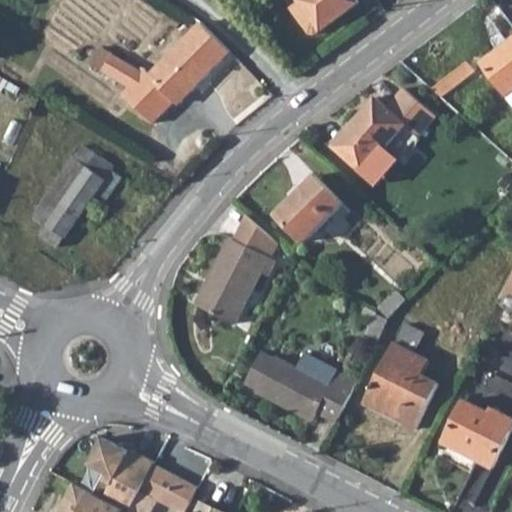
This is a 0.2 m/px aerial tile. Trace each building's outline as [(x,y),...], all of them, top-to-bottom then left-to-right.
[(300,0),(290,8),(312,38),(359,2),(356,0),(300,0)] [(202,23),(151,74),(176,100),(180,103),(232,52),(202,23)] [(511,40),(482,63),(511,102),(511,40)] [(102,46),(92,62),(130,85),(123,91),(153,122),(176,100),(151,74),(144,67),(141,70),(102,46)] [(431,91),(442,100),(475,74),(466,63),(431,91)] [(338,151),(378,186),(401,160),(387,148),(406,125),(421,137),(438,118),(406,90),(389,110),(377,100),(355,126),(358,129),(338,151)] [(45,229),(46,226),(64,238),(90,202),(112,170),(114,168),(100,157),(102,155),(90,145),(85,142),(36,211),(35,222),(45,229)] [(90,202),(94,205),(103,205),(122,177),(112,170),(90,202)] [(278,216),(303,243),(344,204),(323,181),(309,194),(304,190),(278,216)] [(235,241),(230,239),(198,305),(236,325),(263,273),(270,277),(277,261),(272,258),(278,245),(251,221),(240,244),(235,241)] [(45,229),(40,235),(57,248),(64,238),(46,226),(45,229)] [(511,276),(502,295),(511,300),(511,276)] [(390,318),(406,301),(397,292),(381,309),(390,318)] [(377,344),(387,323),(375,317),(364,338),(377,344)] [(396,343),(416,353),(426,333),(406,323),(396,343)] [(396,343),(365,404),(417,430),(440,384),(424,375),(431,361),(416,353),(396,343)] [(333,385),(277,355),(276,358),(263,351),(246,384),(259,391),(257,394),(288,409),(291,404),(316,417),(318,414),(337,423),(352,394),(333,385)] [(333,385),(352,394),(359,381),(340,371),(333,385)] [(444,443),(494,468),(511,431),(511,416),(493,407),(491,413),(466,400),(444,443)] [(105,472),(94,494),(129,511),(130,511),(154,465),(155,462),(131,450),(130,452),(103,439),(90,464),(105,472)] [(154,465),(130,511),(151,511),(158,500),(182,511),(185,511),(198,487),(154,465)] [(74,483),(59,511),(121,511),(123,509),(94,494),(74,483)] [(197,511),(222,511),(202,503),(197,511)]
